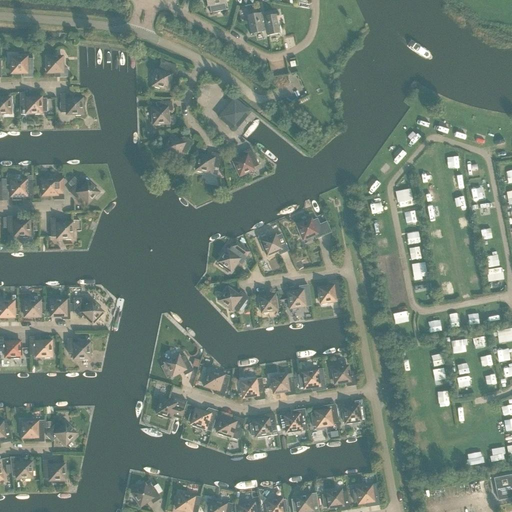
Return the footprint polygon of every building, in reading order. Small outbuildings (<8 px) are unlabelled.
[(209,7),(210,13),(228,10),(225,0),(204,0),(206,7),(209,7)] [(261,26),(259,18),(258,13),(247,16),(251,36),(267,33),(265,25),(261,26)] [(259,18),(261,26),(265,25),(267,33),(268,37),(279,35),(275,14),(259,18)] [(48,56),(48,58),(47,58),(47,59),(45,59),(46,64),(47,64),(47,73),(59,73),(59,78),(66,77),(66,68),(62,68),(62,57),(54,58),(54,56),(48,56)] [(12,57),(12,58),(11,58),(11,60),(10,60),(10,65),(11,65),(11,73),(23,73),(23,78),(32,78),(32,60),(26,60),(26,58),(18,58),(18,57),(12,57)] [(175,67),(161,61),(158,72),(157,71),(155,79),(153,79),(152,84),(153,85),(153,86),(154,86),(154,88),(159,89),(159,88),(168,90),(171,78),(175,79),(177,70),(174,70),(175,67)] [(20,94),(20,113),(26,113),(34,113),(34,115),(40,115),(40,113),(41,113),(41,112),(47,112),(46,99),(41,99),(41,98),(29,98),(29,94),(20,94)] [(75,116),(80,116),(80,114),(82,114),(82,113),(83,113),(83,108),(82,108),(81,99),(70,99),(70,95),(60,95),(61,113),(67,113),(67,115),(75,114),(75,116)] [(0,113),(3,114),(3,115),(9,115),(9,114),(10,114),(10,112),(11,112),(11,107),(10,107),(10,99),(0,98),(0,113)] [(219,118),(234,131),(249,112),(234,100),(219,118)] [(160,125),(160,124),(165,123),(168,123),(167,111),(172,111),(171,102),(153,103),(153,109),(152,110),(152,118),(151,118),(152,123),(153,123),(153,125),(154,124),(155,126),(160,125)] [(425,118),(437,124),(440,117),(428,111),(425,118)] [(401,138),(407,131),(402,128),(397,134),(401,138)] [(453,139),(460,141),(463,131),(455,129),(453,139)] [(483,148),(487,135),(470,131),(466,143),(483,148)] [(506,135),(490,140),(494,153),(510,147),(506,135)] [(183,138),(181,143),(170,137),(167,145),(165,144),(163,149),(164,150),(164,151),(165,151),(164,153),(169,155),(170,154),(177,157),(180,152),(185,155),(191,143),(183,138)] [(398,163),(408,152),(401,145),(391,156),(398,163)] [(253,170),(252,168),(258,166),(250,149),(242,153),(244,157),(233,162),(237,170),(235,170),(238,175),(239,175),(239,176),(241,175),(241,177),(246,174),(245,173),(253,170)] [(218,168),(221,155),(211,153),(211,158),(199,155),(197,164),(196,163),(195,169),(196,169),(196,170),(197,170),(197,172),(202,173),(202,172),(211,173),(212,167),(218,168)] [(458,171),(455,157),(449,158),(452,172),(458,171)] [(419,166),(425,168),(428,161),(422,158),(419,166)] [(371,168),(379,176),(386,169),(378,161),(371,168)] [(482,177),(480,165),(468,167),(470,179),(482,177)] [(503,182),(511,181),(511,167),(502,169),(503,182)] [(373,184),(377,176),(369,172),(364,180),(373,184)] [(450,182),(458,179),(455,173),(448,176),(450,182)] [(63,182),(57,182),(57,181),(48,181),(48,179),(43,179),(43,181),(42,181),(42,182),(40,182),(40,188),(42,188),(42,196),(54,196),(54,200),(63,200),(63,182)] [(98,195),(97,194),(98,193),(97,192),(98,191),(94,187),(93,188),(87,182),(86,184),(81,179),(69,192),(76,199),(79,196),(87,204),(93,198),(94,199),(98,195)] [(12,180),(12,181),(11,181),(11,183),(9,183),(9,188),(11,188),(11,196),(23,196),(23,201),(32,201),(32,183),(28,183),(27,183),(26,183),(26,181),(17,181),(17,180),(12,180)] [(511,188),(503,190),(505,204),(511,202),(511,188)] [(435,190),(421,194),(423,202),(437,199),(435,190)] [(454,203),(463,202),(462,193),(453,193),(454,203)] [(377,205),(379,205),(378,199),(366,201),(368,213),(378,211),(377,205)] [(477,201),(478,213),(488,213),(488,201),(477,201)] [(378,229),(382,227),(378,214),(373,215),(378,229)] [(436,221),(433,215),(424,219),(428,225),(436,221)] [(29,221),(17,222),(17,217),(7,217),(7,218),(7,223),(8,235),(14,235),(14,237),(22,237),(22,238),(27,238),(27,236),(29,236),(29,235),(30,235),(30,230),(29,230),(29,221)] [(71,240),(71,239),(72,239),(72,237),(73,237),(73,232),(72,232),(72,223),(60,224),(60,219),(50,219),(51,237),(57,237),(57,239),(65,239),(65,240),(71,240)] [(317,219),(311,222),(311,220),(303,224),(302,222),(297,224),(298,226),(297,226),(297,227),(296,228),(298,233),(299,232),(303,240),(314,235),(315,239),(324,236),(317,219)] [(467,219),(456,220),(456,231),(467,231),(467,219)] [(406,245),(416,242),(413,230),(403,233),(406,245)] [(464,248),(471,246),(469,234),(462,236),(464,248)] [(281,235),(275,237),(275,236),(267,239),(266,238),(262,240),(262,241),(261,242),(261,243),(260,244),(262,248),(263,248),(267,256),(278,251),(279,255),(288,251),(281,235)] [(437,243),(437,236),(428,236),(429,244),(437,243)] [(376,240),(376,251),(386,251),(385,239),(376,240)] [(218,261),(219,262),(218,263),(219,264),(218,265),(223,268),(223,267),(230,272),(237,262),(241,265),(250,252),(235,242),(228,252),(227,251),(222,257),(221,257),(218,261)] [(483,251),(485,261),(496,259),(495,249),(483,251)] [(379,270),(394,268),(393,259),(377,262),(379,270)] [(300,261),(295,263),(298,270),(303,268),(302,265),(300,261)] [(409,266),(412,277),(424,274),(421,263),(409,266)] [(444,274),(441,265),(434,268),(437,276),(444,274)] [(484,267),(484,280),(499,279),(499,266),(484,267)] [(468,272),(469,283),(478,283),(477,271),(468,272)] [(383,289),(397,286),(395,277),(381,280),(383,289)] [(335,301),(335,300),(341,299),(338,281),(329,282),(330,287),(318,289),(319,297),(318,297),(319,302),(320,302),(320,304),(322,303),(322,305),(327,304),(327,303),(335,301)] [(409,283),(411,293),(419,291),(417,281),(409,283)] [(440,295),(450,294),(449,284),(439,285),(440,295)] [(297,309),(296,307),(311,305),(308,286),(299,287),(299,292),(288,293),(289,302),(287,302),(288,307),(290,307),(290,308),(291,308),(291,309),(297,309)] [(242,312),(247,306),(244,303),(248,298),(240,292),(238,296),(228,289),(223,296),(222,295),(219,299),(220,300),(219,301),(220,302),(219,303),(224,306),(224,305),(231,310),(232,309),(237,312),(239,310),(242,312)] [(263,312),(263,314),(268,313),(268,312),(276,310),(276,309),(280,308),(278,297),(274,297),(274,295),(259,298),(260,306),(259,306),(260,311),(261,311),(261,313),(263,312)] [(400,298),(388,300),(389,307),(401,305),(400,298)] [(86,299),(73,299),(73,304),(73,308),(73,312),(80,318),(83,315),(92,323),(102,313),(101,312),(102,311),(98,307),(97,308),(91,302),(90,303),(86,299)] [(51,317),(62,316),(62,320),(70,320),(69,312),(69,304),(69,301),(57,301),(57,300),(52,300),(52,301),(50,302),(50,303),(49,303),(49,308),(50,308),(51,317)] [(0,317),(14,317),(14,315),(18,315),(17,309),(13,309),(13,302),(5,302),(5,301),(0,301),(0,317)] [(40,317),(40,315),(44,315),(43,303),(39,303),(39,302),(31,302),(31,301),(26,301),(26,302),(24,302),(24,303),(23,303),(23,309),(24,309),(25,317),(40,317)] [(454,325),(463,323),(461,313),(452,316),(454,325)] [(443,315),(432,317),(434,328),(445,326),(443,315)] [(511,327),(493,328),(494,341),(511,340),(511,327)] [(50,358),(50,357),(51,357),(51,355),(52,355),(52,350),(51,350),(51,342),(39,342),(39,337),(29,338),(30,356),(36,356),(36,357),(44,357),(44,358),(50,358)] [(20,342),(8,343),(8,338),(0,338),(0,351),(5,352),(5,358),(13,358),(13,359),(19,359),(19,357),(20,357),(20,342)] [(462,345),(462,339),(449,339),(449,353),(459,352),(459,345),(462,345)] [(90,352),(89,352),(89,344),(77,344),(77,340),(67,340),(68,353),(74,353),(74,359),(82,359),(82,361),(87,361),(87,359),(89,359),(89,358),(90,358),(90,352)] [(511,350),(496,350),(497,360),(511,359),(511,350)] [(165,364),(165,365),(161,367),(167,378),(171,376),(172,377),(182,371),(184,375),(193,371),(184,355),(179,358),(178,357),(171,360),(170,359),(165,362),(166,363),(165,364)] [(511,372),(510,363),(499,366),(501,377),(511,374),(511,372)] [(354,372),(348,373),(347,367),(339,368),(339,367),(334,368),(334,369),(332,369),(333,371),(331,371),(332,376),(333,376),(335,384),(346,382),(347,387),(356,385),(354,372)] [(455,368),(456,386),(468,385),(466,367),(455,368)] [(304,388),(304,389),(316,387),(316,391),(326,390),(322,369),(316,370),(316,372),(308,373),(308,371),(303,372),(303,374),(302,374),(302,375),(298,376),(300,388),(304,388)] [(481,382),(492,381),(491,369),(480,370),(481,382)] [(214,394),(223,397),(229,378),(215,374),(215,373),(210,371),(210,372),(208,372),(208,373),(207,373),(205,378),(206,379),(204,387),(215,390),(214,394)] [(292,377),(286,378),(286,376),(271,379),(273,393),(285,392),(286,396),(295,395),(294,388),(293,384),(292,377)] [(264,399),(261,380),(247,382),(247,381),(242,382),(242,383),(240,383),(241,385),(239,385),(240,390),(241,390),(243,398),(254,396),(255,401),(264,399)] [(164,397),(167,389),(157,386),(154,393),(164,397)] [(435,393),(435,401),(447,400),(447,392),(435,393)] [(171,418),(172,417),(181,420),(186,403),(174,399),(172,403),(161,400),(159,408),(157,407),(156,412),(157,413),(157,414),(158,414),(158,416),(163,417),(163,416),(171,418)] [(346,423),(346,425),(352,424),(351,422),(360,421),(364,420),(361,401),(354,402),(355,406),(342,408),(344,417),(342,417),(343,422),(345,422),(345,423),(346,423)] [(419,401),(409,404),(411,412),(421,410),(419,401)] [(500,402),(500,412),(511,412),(511,402),(500,402)] [(315,414),(311,414),(313,427),(315,426),(317,426),(317,428),(318,427),(318,429),(324,428),(323,426),(332,425),(332,424),(337,423),(335,405),(326,406),(326,411),(315,413),(315,414)] [(440,408),(441,419),(449,418),(448,407),(440,408)] [(197,428),(197,427),(212,431),(218,411),(209,409),(207,414),(195,410),(193,418),(191,418),(190,423),(191,423),(191,425),(192,425),(192,426),(197,428)] [(286,432),(307,429),(304,410),(295,411),(296,415),(284,417),(286,432)] [(262,436),(276,434),(273,414),(264,416),(265,420),(253,422),(254,424),(250,424),(252,437),(255,436),(256,437),(257,437),(257,438),(262,437),(262,436)] [(217,426),(216,431),(217,431),(217,433),(218,433),(218,434),(223,436),(223,435),(231,437),(231,438),(237,440),(237,439),(240,440),(242,431),(239,431),(243,420),(234,417),(232,422),(221,418),(219,426),(217,426)] [(34,438),(34,442),(43,442),(43,424),(37,424),(37,423),(29,423),(29,421),(23,421),(23,423),(22,423),(22,424),(21,424),(21,430),(22,430),(22,438),(34,438)] [(45,436),(50,440),(52,438),(53,440),(56,437),(65,445),(71,439),(72,440),(76,436),(75,435),(75,434),(74,433),(75,432),(72,428),(71,429),(65,424),(64,425),(59,421),(47,433),(47,434),(45,436)] [(2,423),(0,423),(0,439),(1,439),(2,443),(11,442),(9,428),(3,429),(2,423)] [(416,441),(428,440),(428,430),(415,430),(416,441)] [(488,460),(502,459),(501,447),(487,447),(488,460)] [(453,461),(464,459),(462,449),(452,451),(453,461)] [(469,451),(470,459),(481,458),(480,450),(469,451)] [(420,455),(423,469),(435,466),(432,452),(420,455)] [(439,455),(442,465),(447,464),(445,453),(439,455)] [(33,471),(31,471),(31,463),(19,463),(19,458),(10,458),(12,477),(16,477),(16,478),(25,478),(25,480),(30,479),(30,478),(31,478),(31,477),(33,477),(33,471)] [(66,474),(64,474),(64,465),(52,466),(52,461),(43,461),(43,479),(49,479),(49,481),(58,480),(58,482),(63,482),(63,480),(64,480),(64,479),(66,479),(66,474)] [(499,501),(511,498),(511,475),(494,479),(499,501)] [(152,504),(160,499),(158,495),(163,492),(158,484),(153,487),(150,484),(145,487),(144,486),(137,490),(137,489),(132,492),(133,493),(132,494),(133,495),(131,496),(134,500),(135,499),(140,506),(150,500),(152,504)] [(355,491),(353,491),(354,503),(358,503),(358,504),(370,502),(371,507),(380,506),(378,494),(377,486),(363,488),(363,487),(357,487),(358,489),(356,489),(356,490),(355,491)] [(326,494),(326,495),(322,496),(324,509),(339,507),(340,511),(349,510),(347,492),(341,493),(340,491),(332,493),(332,491),(327,492),(327,493),(326,494)] [(197,511),(200,499),(186,496),(186,495),(181,494),(181,495),(179,495),(179,496),(178,496),(176,501),(178,501),(176,510),(187,511),(197,511)] [(304,511),(310,511),(309,511),(319,511),(317,495),(302,497),(301,496),(296,497),(296,498),(295,498),(295,500),(294,500),(291,500),(292,511),(304,511)] [(230,511),(232,506),(218,503),(218,502),(213,500),(213,502),(211,502),(206,501),(203,511),(230,511)] [(267,504),(265,504),(266,509),(267,509),(267,511),(286,511),(285,500),(281,501),(281,500),(273,501),(273,500),(268,501),(268,502),(266,502),(267,504)]
